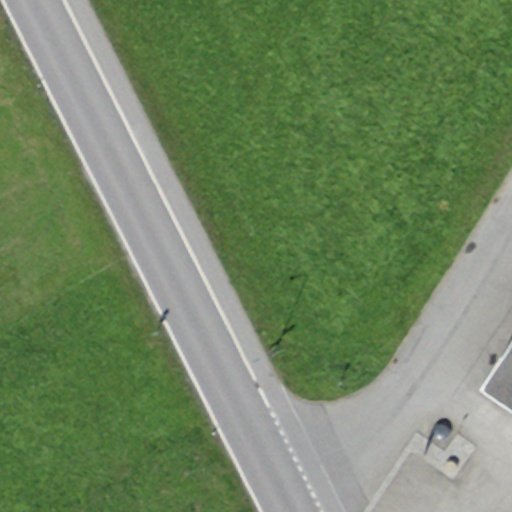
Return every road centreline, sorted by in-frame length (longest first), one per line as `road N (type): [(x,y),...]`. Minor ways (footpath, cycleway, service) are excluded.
road 1 (tertiary): [(298,511),(45,0)]
road 2 (unknown): [(409,384),(511,450)]
